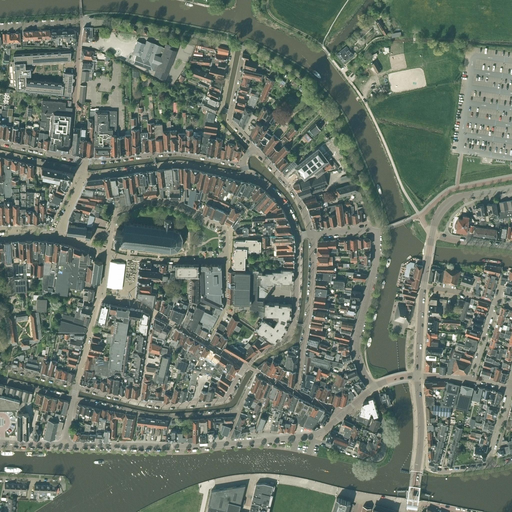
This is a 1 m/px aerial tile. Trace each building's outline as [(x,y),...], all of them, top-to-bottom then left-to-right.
[(377,15),(375,16),(371,19),(375,24),(377,23),(385,35),(389,33),(380,20),(380,21),(377,16),(377,15)] [(92,38),(92,28),(84,28),(82,35),(82,41),(88,41),(88,40),(92,40),(92,38)] [(172,48),(173,45),(167,43),(166,46),(165,45),(164,48),(147,41),(141,57),(136,55),(133,63),(155,71),(153,74),(154,74),(154,75),(159,77),(159,76),(165,78),(176,49),(172,48)] [(219,45),(218,53),(228,54),(229,48),(219,45)] [(344,63),(354,55),(351,51),(353,51),(350,47),(349,48),(346,46),(336,54),(344,63)] [(94,51),(82,49),(81,59),(96,61),(96,56),(93,56),(94,51)] [(63,73),(63,76),(62,83),(27,80),(27,76),(31,76),(30,66),(29,66),(29,64),(70,61),(71,51),(14,54),(14,62),(12,62),(13,83),(15,83),(16,90),(72,95),(74,74),(63,73)] [(249,62),(250,59),(253,60),(255,57),(250,54),(243,53),(242,58),(246,59),(245,61),(249,62)] [(210,62),(211,60),(211,59),(192,57),(189,62),(210,65),(210,62)] [(249,62),(245,61),(245,62),(244,66),(256,69),(257,65),(258,62),(253,60),(250,59),(249,62)] [(219,61),(215,60),(211,60),(210,62),(214,62),(216,63),(215,67),(218,67),(225,69),(226,63),(219,62),(219,61)] [(84,71),(91,71),(91,69),(93,69),(94,66),(91,66),(92,61),(83,61),(82,68),(82,70),(84,70),(84,71)] [(376,61),(372,64),(377,72),(381,70),(376,61)] [(213,74),(224,77),(225,69),(216,68),(211,66),(210,69),(211,69),(209,72),(213,74)] [(210,80),(213,74),(194,67),(192,74),(210,80)] [(263,74),(244,69),(242,75),(251,77),(262,80),(263,74)] [(251,77),(242,75),(240,84),(249,87),(249,85),(251,77)] [(260,98),(266,100),(268,96),(275,80),(268,78),(260,98)] [(221,91),(222,85),(211,81),(210,80),(207,79),(206,82),(210,83),(209,87),(221,91)] [(252,88),(250,87),(249,87),(240,84),(239,90),(246,93),(254,95),(255,92),(251,91),(252,88)] [(207,95),(219,100),(220,93),(209,88),(207,95)] [(245,99),(246,93),(239,90),(237,96),(245,99)] [(198,94),(200,95),(201,95),(203,95),(201,98),(218,105),(219,100),(210,96),(210,97),(200,92),(199,93),(198,94)] [(252,95),(247,105),(253,108),(259,97),(252,95)] [(247,105),(246,105),(247,100),(237,97),(236,103),(246,107),(247,105)] [(203,99),(202,103),(198,101),(197,104),(216,113),(218,106),(203,99)] [(44,127),(43,147),(49,148),(49,149),(68,152),(70,136),(72,113),(65,113),(66,102),(42,100),(41,111),(41,112),(41,115),(42,115),(41,121),(46,122),(45,127),(44,127)] [(245,106),(236,104),(234,110),(243,112),(244,110),(242,114),(239,124),(244,128),(252,111),(246,107),(245,107),(245,106)] [(261,111),(258,115),(256,117),(257,118),(260,120),(261,118),(263,119),(265,120),(265,119),(265,120),(266,119),(265,119),(266,118),(267,118),(271,111),(263,106),(263,107),(262,108),(261,111)] [(8,108),(5,139),(11,140),(14,116),(12,116),(13,109),(8,108)] [(110,156),(117,155),(118,155),(124,154),(125,154),(124,136),(117,136),(116,137),(116,135),(117,126),(117,111),(109,111),(109,110),(95,111),(90,111),(90,118),(95,118),(94,156),(105,156),(110,156)] [(207,110),(204,133),(217,134),(218,123),(217,123),(217,122),(214,121),(215,114),(207,110)] [(232,119),(239,124),(241,118),(236,115),(237,111),(234,110),(232,119)] [(263,124),(264,125),(265,125),(267,121),(271,123),(277,115),(271,111),(267,118),(266,118),(265,119),(266,119),(265,120),(263,124)] [(256,117),(258,115),(253,112),(244,129),(249,133),(257,118),(256,117)] [(14,116),(11,140),(17,141),(19,117),(14,116)] [(137,125),(137,117),(132,117),(132,134),(133,153),(140,152),(140,129),(134,129),(135,125),(137,125)] [(80,135),(85,135),(84,139),(80,138),(78,154),(85,156),(88,156),(92,156),(94,127),(92,127),(93,125),(93,119),(88,119),(87,130),(86,130),(86,127),(85,125),(82,125),(81,127),(80,135)] [(172,149),(170,130),(171,130),(171,128),(171,127),(171,125),(171,120),(167,121),(168,129),(168,130),(163,131),(165,150),(172,149)] [(43,147),(44,127),(45,127),(46,122),(41,121),(40,121),(39,133),(38,138),(37,146),(43,147)] [(251,132),(249,134),(253,138),(262,124),(257,121),(251,132)] [(37,123),(35,123),(33,124),(33,125),(32,125),(30,144),(36,146),(38,129),(38,124),(37,123)] [(151,138),(151,137),(151,132),(155,131),(155,123),(148,123),(149,151),(157,150),(156,138),(151,138)] [(310,129),(308,131),(313,136),(315,134),(321,129),(316,123),(310,129)] [(26,124),(24,143),(30,144),(32,125),(26,124)] [(155,124),(157,150),(164,150),(163,138),(158,139),(158,134),(163,134),(162,133),(163,132),(163,124),(155,124)] [(265,125),(264,125),(263,124),(253,139),(258,144),(264,134),(268,128),(265,125)] [(291,138),(298,130),(294,126),(287,134),(291,138)] [(80,128),(74,128),(71,153),(74,154),(78,154),(80,128)] [(194,132),(194,134),(193,151),(201,153),(202,147),(200,147),(200,139),(202,140),(202,137),(203,137),(203,132),(203,131),(199,131),(198,132),(194,132)] [(258,144),(262,149),(269,139),(269,138),(272,135),(267,132),(264,135),(258,144)] [(204,133),(202,147),(201,153),(207,154),(213,155),(217,134),(204,133)] [(307,133),(302,137),(307,141),(309,139),(310,140),(312,138),(307,133)] [(274,134),(262,149),(267,154),(273,146),(278,140),(279,138),(274,134)] [(223,139),(222,139),(223,135),(221,135),(220,138),(216,137),(213,155),(220,157),(223,139)] [(232,159),(239,160),(241,153),(241,151),(241,150),(240,150),(241,150),(240,150),(240,149),(241,146),(236,141),(236,144),(232,159)] [(222,147),(220,157),(226,158),(229,142),(227,142),(227,144),(226,143),(225,147),(222,147)] [(229,142),(226,158),(232,159),(236,144),(229,142)] [(274,146),(267,154),(271,159),(279,150),(274,146)] [(289,150),(285,146),(272,159),(276,164),(289,150)] [(280,169),(288,161),(285,158),(287,157),(287,158),(294,150),(292,148),(289,150),(276,164),(280,169)] [(319,148),(300,162),(296,166),(295,166),(295,167),(295,171),(295,172),(300,178),(304,178),(305,179),(308,176),(309,177),(316,175),(317,176),(325,170),(322,166),(329,160),(326,156),(326,153),(323,148),(322,149),(319,148)] [(5,158),(3,157),(3,174),(4,181),(0,181),(0,184),(4,184),(4,204),(5,223),(6,223),(12,224),(12,201),(12,188),(17,188),(17,186),(19,186),(19,184),(19,183),(19,180),(12,180),(11,178),(5,178),(5,168),(5,158)] [(295,165),(296,166),(300,162),(302,160),(300,158),(296,161),(293,158),(281,169),(284,173),(285,174),(294,166),(295,165)] [(325,170),(329,167),(330,169),(333,167),(332,165),(335,163),(332,158),(329,160),(322,166),(325,170)] [(41,175),(43,175),(42,179),(59,182),(58,184),(61,185),(60,186),(67,189),(73,174),(62,171),(41,167),(41,175)] [(174,188),(174,192),(180,192),(180,188),(179,183),(180,183),(179,167),(172,168),(173,183),(173,184),(174,184),(174,188)] [(167,190),(168,198),(170,199),(170,191),(171,191),(174,192),(174,188),(174,184),(173,184),(173,183),(172,168),(165,169),(167,185),(167,190)] [(157,170),(159,186),(160,191),(161,197),(164,198),(164,193),(163,191),(167,190),(167,185),(165,169),(157,170)] [(196,190),(197,187),(198,181),(201,171),(192,169),(192,174),(191,181),(191,190),(196,190)] [(153,189),(154,191),(157,190),(157,187),(156,183),(155,170),(148,171),(150,190),(153,189)] [(150,191),(149,178),(148,171),(147,171),(141,172),(142,185),(143,192),(150,191)] [(201,188),(203,189),(207,173),(201,171),(197,188),(201,188)] [(138,201),(141,201),(144,200),(144,199),(143,192),(142,185),(141,172),(140,172),(135,173),(137,188),(139,188),(139,192),(140,192),(140,194),(137,194),(138,201)] [(137,188),(135,173),(129,174),(131,191),(134,191),(135,193),(135,202),(138,201),(137,194),(137,188)] [(203,190),(207,191),(206,193),(206,196),(208,197),(208,194),(209,190),(214,174),(207,173),(203,189),(203,190)] [(117,177),(110,177),(114,196),(120,195),(122,206),(124,205),(125,205),(127,204),(133,203),(132,196),(131,191),(128,174),(124,175),(123,175),(117,177)] [(211,216),(219,220),(224,222),(224,223),(235,207),(230,205),(230,204),(229,207),(221,203),(223,200),(225,195),(227,196),(234,179),(227,178),(221,176),(220,176),(214,174),(210,190),(215,192),(215,194),(218,195),(218,197),(208,194),(208,197),(206,204),(203,212),(207,214),(211,216)] [(325,174),(321,175),(321,176),(309,180),(304,182),(304,181),(303,181),(302,181),(301,182),(293,185),(294,186),(297,191),(301,197),(313,193),(324,190),(324,189),(327,188),(325,184),(328,184),(325,174)] [(93,186),(93,188),(94,189),(99,190),(100,190),(103,190),(106,190),(106,191),(107,197),(107,198),(108,201),(114,200),(110,177),(92,179),(88,180),(85,186),(91,187),(93,186)] [(242,181),(234,179),(227,196),(229,197),(231,193),(231,192),(235,194),(242,181)] [(241,196),(249,182),(242,181),(236,194),(234,196),(230,203),(233,204),(236,197),(237,194),(240,196),(241,196)] [(64,195),(55,192),(55,191),(54,190),(55,186),(54,186),(55,184),(51,182),(48,182),(47,200),(46,202),(46,207),(56,210),(61,201),(61,200),(63,196),(64,195)] [(250,195),(252,191),(256,185),(249,182),(243,194),(242,195),(239,200),(242,202),(246,195),(249,197),(250,195)] [(26,183),(21,183),(20,192),(26,192),(25,208),(25,223),(32,222),(33,192),(26,192),(26,186),(26,183)] [(55,183),(55,184),(54,186),(55,186),(54,190),(55,191),(64,195),(67,189),(60,186),(61,185),(58,184),(55,183)] [(343,187),(336,189),(339,196),(345,195),(360,192),(357,183),(343,187)] [(265,191),(260,186),(255,192),(251,196),(253,197),(257,200),(265,191)] [(104,202),(105,198),(107,198),(107,197),(106,191),(106,190),(103,190),(100,190),(99,190),(94,189),(93,188),(85,187),(82,192),(79,198),(104,202)] [(201,188),(200,193),(196,192),(196,193),(195,197),(194,201),(193,208),(198,209),(200,200),(201,196),(203,189),(201,188)] [(150,191),(151,198),(158,197),(157,190),(154,191),(153,189),(150,190),(150,191)] [(190,190),(188,205),(193,208),(194,201),(195,197),(196,193),(196,192),(196,190),(191,190),(190,190)] [(180,199),(180,192),(174,192),(171,191),(170,191),(170,199),(180,199)] [(19,223),(25,223),(25,208),(26,192),(20,192),(19,192),(18,204),(19,208),(19,223)] [(255,205),(260,210),(261,208),(271,196),(266,192),(255,205)] [(323,196),(323,195),(325,195),(326,195),(325,193),(322,193),(303,199),(307,204),(317,201),(316,198),(323,196)] [(258,212),(258,213),(259,214),(262,214),(261,213),(262,212),(264,214),(265,212),(266,212),(276,201),(271,197),(262,208),(261,208),(260,210),(258,212)] [(309,210),(323,207),(328,206),(328,201),(329,201),(336,200),(335,197),(328,199),(318,201),(307,204),(309,210)] [(104,202),(79,198),(77,202),(95,207),(96,203),(97,203),(102,205),(102,204),(103,204),(104,202)] [(498,214),(499,219),(505,218),(509,217),(511,216),(511,199),(499,202),(501,211),(498,212),(498,214)] [(231,226),(233,227),(238,220),(240,221),(242,218),(240,217),(244,212),(241,209),(244,205),(239,201),(235,207),(224,223),(231,226)] [(280,208),(281,207),(276,201),(270,209),(272,211),(280,208)] [(252,206),(247,202),(244,205),(249,209),(252,211),(254,208),(252,206)] [(498,214),(496,202),(487,204),(489,215),(490,218),(494,218),(495,222),(499,222),(499,219),(498,214)] [(91,214),(95,216),(99,217),(100,212),(96,211),(97,208),(92,206),(77,203),(74,208),(87,213),(91,214)] [(336,205),(338,224),(345,224),(343,203),(336,205)] [(338,224),(336,205),(334,205),(330,206),(327,206),(328,211),(331,225),(337,225),(337,224),(338,224)] [(485,216),(483,205),(479,205),(479,207),(475,207),(476,214),(477,216),(479,216),(480,221),(486,221),(485,216)] [(327,206),(309,210),(311,216),(321,214),(321,211),(328,210),(327,206)] [(366,215),(365,215),(364,209),(363,210),(363,207),(357,207),(359,220),(366,219),(366,218),(366,215)] [(87,213),(74,208),(74,209),(70,218),(79,220),(84,222),(87,213)] [(267,219),(287,217),(284,212),(283,208),(274,212),(272,212),(271,212),(271,213),(267,214),(267,219)] [(352,223),(350,210),(344,210),(345,224),(352,223)] [(358,222),(359,222),(358,214),(354,215),(353,210),(351,210),(353,223),(356,222),(356,223),(358,222)] [(69,225),(67,234),(86,236),(86,238),(91,239),(92,230),(87,230),(87,227),(92,228),(95,216),(91,214),(87,213),(84,222),(79,220),(78,226),(69,225)] [(311,216),(314,227),(325,226),(331,225),(329,219),(328,213),(321,214),(311,216)] [(457,229),(457,231),(465,232),(465,231),(467,231),(469,220),(468,220),(469,217),(463,216),(463,219),(458,218),(458,222),(456,222),(456,223),(455,225),(455,227),(455,228),(457,229)] [(287,218),(277,219),(274,219),(274,220),(274,223),(264,223),(264,227),(290,225),(287,218)] [(127,246),(127,247),(128,248),(128,247),(129,247),(131,247),(131,248),(132,248),(132,247),(135,247),(134,248),(135,249),(135,247),(138,248),(138,249),(139,248),(141,248),(141,249),(142,249),(142,248),(145,249),(145,250),(145,249),(149,249),(148,250),(149,250),(149,249),(152,250),(152,251),(153,251),(153,250),(157,250),(157,251),(157,250),(158,250),(160,251),(161,251),(161,252),(162,252),(162,251),(164,251),(164,252),(165,252),(165,251),(167,252),(167,253),(168,253),(168,252),(170,252),(170,253),(171,253),(171,252),(178,250),(178,251),(179,251),(178,250),(179,249),(181,246),(182,245),(183,246),(183,245),(182,245),(182,243),(183,240),(183,239),(184,239),(184,238),(183,238),(180,233),(181,232),(180,232),(174,229),(174,228),(173,229),(171,228),(172,221),(173,220),(172,221),(166,220),(165,219),(165,220),(164,228),(160,227),(161,226),(160,226),(160,227),(156,227),(156,226),(152,226),(152,225),(151,226),(148,226),(148,225),(145,225),(145,224),(144,224),(144,225),(142,225),(142,224),(141,224),(141,225),(138,224),(138,223),(137,224),(135,224),(135,223),(134,223),(134,224),(131,223),(131,222),(130,222),(130,223),(127,223),(127,222),(126,222),(126,223),(124,223),(125,223),(125,228),(124,228),(123,228),(123,229),(123,230),(124,230),(117,229),(116,237),(121,238),(120,240),(123,240),(123,242),(123,245),(121,245),(121,246),(123,246),(123,247),(124,247),(124,246),(126,246),(127,246)] [(240,221),(238,220),(233,227),(233,228),(235,230),(241,222),(240,221)] [(475,234),(481,235),(481,234),(482,230),(484,222),(482,222),(482,221),(480,221),(479,225),(481,225),(481,227),(475,226),(474,233),(475,234)] [(486,222),(484,222),(482,230),(481,234),(482,234),(483,235),(489,236),(490,231),(489,231),(490,228),(485,227),(486,222)] [(497,228),(499,228),(499,226),(499,222),(499,223),(497,222),(496,225),(495,229),(490,228),(489,231),(490,231),(489,236),(495,236),(496,236),(497,229),(497,228)] [(290,226),(266,227),(266,230),(268,230),(268,234),(293,233),(290,226)] [(508,227),(499,226),(499,228),(497,237),(506,238),(508,227)] [(236,235),(243,235),(243,229),(243,228),(244,227),(243,227),(240,227),(240,230),(235,230),(236,235)] [(272,246),(273,246),(273,247),(276,247),(277,250),(294,249),(294,242),(293,236),(272,236),(272,243),(269,243),(268,236),(263,237),(263,241),(263,242),(263,246),(272,246)] [(261,239),(254,239),(246,239),(246,241),(235,240),(235,244),(234,251),(235,251),(234,254),(233,254),(233,257),(233,261),(233,264),(233,266),(233,268),(244,268),(245,268),(245,266),(251,266),(251,260),(247,260),(247,256),(247,252),(251,252),(251,251),(257,251),(257,252),(261,252),(261,246),(261,241),(261,239)] [(358,250),(357,239),(350,239),(350,249),(349,249),(349,256),(354,256),(357,256),(356,250),(358,250)] [(19,241),(11,242),(13,264),(13,276),(14,293),(27,292),(26,278),(27,278),(27,275),(26,241),(19,241)] [(32,241),(26,241),(27,275),(30,275),(30,276),(36,276),(37,261),(33,261),(32,241)] [(39,241),(37,265),(36,276),(39,276),(38,279),(42,280),(43,271),(44,265),(44,260),(46,241),(39,241)] [(44,260),(44,265),(43,271),(42,280),(42,283),(42,293),(49,293),(49,288),(48,288),(48,287),(51,260),(53,242),(46,241),(44,260)] [(13,264),(11,242),(2,243),(0,242),(0,265),(5,265),(6,277),(13,276),(13,264)] [(59,259),(60,243),(53,242),(51,260),(48,287),(55,288),(55,289),(53,289),(53,291),(55,291),(54,294),(55,294),(56,282),(58,269),(57,269),(58,266),(59,259)] [(59,259),(58,266),(66,267),(66,260),(65,260),(67,245),(60,243),(59,259)] [(67,245),(65,260),(66,260),(66,267),(58,266),(57,269),(58,269),(56,282),(55,294),(67,296),(68,287),(73,288),(76,289),(83,290),(84,279),(80,279),(77,278),(78,266),(80,256),(79,256),(80,250),(73,247),(67,244),(67,245)] [(364,248),(364,247),(362,247),(363,255),(364,255),(364,252),(370,252),(370,248),(364,248)] [(336,248),(318,248),(317,255),(328,255),(328,256),(329,256),(329,252),(338,252),(338,248),(336,248)] [(80,279),(84,279),(86,266),(90,267),(90,266),(91,264),(92,264),(93,256),(88,253),(81,250),(80,256),(78,266),(77,278),(80,279)] [(370,264),(370,252),(364,252),(364,255),(364,256),(364,258),(364,264),(359,264),(359,266),(359,268),(364,268),(364,267),(366,267),(366,266),(369,266),(369,264),(370,264)] [(282,262),(283,262),(294,262),(294,256),(275,256),(275,259),(278,259),(279,259),(280,259),(280,265),(275,265),(275,266),(281,266),(281,262),(282,262)] [(102,266),(102,262),(94,261),(93,266),(93,267),(90,267),(86,266),(88,267),(86,281),(99,283),(102,266)] [(138,275),(138,276),(162,279),(168,279),(175,280),(176,272),(169,272),(166,272),(166,266),(166,265),(167,264),(160,264),(155,263),(155,266),(155,267),(154,267),(154,268),(151,268),(151,266),(152,263),(140,262),(139,266),(139,269),(138,275)] [(347,264),(342,264),(339,264),(339,263),(336,263),(336,264),(317,264),(317,266),(317,271),(336,271),(336,266),(338,266),(338,267),(347,267),(349,267),(349,264),(347,264)] [(414,264),(411,263),(407,265),(405,275),(409,276),(408,278),(405,277),(403,285),(402,285),(401,287),(403,288),(402,289),(403,289),(416,293),(423,266),(416,264),(415,267),(414,267),(414,264)] [(176,275),(176,277),(179,277),(179,279),(180,280),(182,280),(182,279),(182,277),(190,277),(190,278),(190,303),(199,303),(199,278),(199,271),(199,266),(199,264),(198,264),(197,264),(196,264),(195,264),(194,264),(191,264),(176,264),(176,265),(176,266),(176,272),(176,275)] [(210,311),(205,309),(198,322),(203,324),(203,323),(208,325),(209,324),(212,326),(212,325),(214,326),(220,315),(222,310),(223,303),(222,302),(222,303),(222,302),(222,296),(224,296),(223,291),(223,288),(223,287),(222,287),(222,275),(222,270),(222,266),(222,264),(202,264),(202,266),(202,297),(203,300),(211,304),(216,307),(214,310),(213,309),(212,312),(210,311)] [(484,271),(499,276),(501,267),(495,266),(486,265),(486,266),(484,271)] [(432,281),(442,282),(444,270),(431,268),(429,280),(430,280),(430,281),(432,281)] [(251,272),(251,273),(251,274),(258,274),(258,275),(258,285),(259,285),(260,285),(260,286),(264,286),(268,286),(268,285),(271,285),(271,283),(274,283),(274,282),(277,282),(277,284),(277,283),(281,284),(281,283),(282,283),(294,283),(294,279),(294,273),(294,269),(283,269),(281,269),(281,271),(273,271),(273,272),(266,272),(266,273),(262,273),(262,271),(257,270),(256,270),(257,271),(256,272),(254,271),(254,270),(251,270),(251,272)] [(445,269),(443,283),(457,285),(460,271),(445,269)] [(235,270),(234,302),(234,306),(239,307),(239,308),(239,309),(240,310),(241,310),(242,311),(243,310),(244,310),(245,309),(245,308),(262,311),(263,311),(264,311),(264,308),(263,308),(263,306),(265,306),(265,303),(264,303),(265,301),(263,301),(263,302),(260,302),(257,302),(258,285),(258,275),(258,274),(251,274),(251,273),(251,272),(243,272),(243,270),(235,270)] [(336,273),(317,271),(316,278),(331,279),(336,280),(336,273)] [(347,275),(353,275),(353,279),(365,281),(366,274),(364,273),(364,272),(358,271),(358,273),(354,272),(347,272),(347,275)] [(486,280),(491,281),(496,283),(499,276),(488,273),(486,280)] [(463,275),(460,284),(471,287),(472,285),(475,286),(476,285),(476,283),(477,280),(479,276),(474,275),(473,278),(463,275)] [(13,276),(6,277),(7,293),(7,296),(14,295),(14,293),(13,276)] [(138,276),(138,282),(151,284),(151,279),(152,279),(152,280),(153,280),(162,282),(162,279),(138,276)] [(332,282),(334,282),(334,280),(331,279),(331,280),(316,279),(315,285),(331,287),(332,282)] [(344,290),(345,290),(348,290),(351,291),(352,288),(344,287),(345,280),(334,280),(334,282),(334,286),(340,287),(339,289),(344,290)] [(137,290),(137,296),(154,307),(156,298),(157,292),(158,292),(159,290),(157,290),(158,286),(138,283),(137,290)] [(484,285),(483,291),(487,293),(488,293),(493,295),(495,289),(489,287),(484,285)] [(315,286),(315,293),(322,294),(326,295),(327,288),(315,286)] [(503,295),(509,297),(511,290),(511,286),(506,286),(503,295)] [(84,291),(85,292),(85,294),(84,299),(93,300),(95,290),(89,289),(89,290),(85,289),(84,291)] [(360,294),(361,292),(351,291),(348,290),(345,290),(344,292),(351,293),(350,297),(360,298),(361,298),(361,296),(361,294),(360,294)] [(487,293),(483,291),(481,297),(491,300),(493,295),(488,293),(487,293)] [(156,298),(154,307),(160,310),(160,308),(162,300),(162,299),(163,293),(158,292),(157,292),(156,298)] [(407,301),(407,302),(413,303),(415,297),(400,293),(400,295),(404,296),(403,300),(407,301)] [(330,295),(326,295),(322,294),(322,295),(315,295),(314,301),(325,303),(326,299),(330,299),(330,295)] [(34,295),(33,300),(37,300),(36,310),(46,311),(47,298),(42,298),(42,295),(34,295)] [(170,300),(164,312),(169,315),(173,305),(174,305),(174,304),(175,301),(176,302),(179,296),(174,295),(172,301),(170,300)] [(177,301),(188,304),(188,303),(181,300),(182,297),(179,296),(177,301)] [(339,303),(358,306),(360,299),(337,296),(336,304),(339,304),(339,303)] [(164,299),(163,300),(162,300),(160,308),(160,310),(164,312),(170,300),(164,299)] [(466,316),(470,302),(468,302),(465,301),(457,299),(455,307),(463,309),(460,319),(464,320),(465,319),(466,316)] [(83,306),(92,308),(93,301),(84,300),(84,303),(79,302),(78,305),(83,306)] [(476,306),(482,308),(488,310),(490,304),(478,300),(476,306)] [(181,323),(188,304),(177,301),(176,305),(174,304),(174,305),(170,316),(181,323)] [(329,303),(314,301),(313,308),(334,311),(335,308),(330,308),(328,308),(329,303)] [(109,310),(111,304),(102,302),(96,323),(103,325),(103,324),(104,322),(107,323),(108,317),(110,318),(110,316),(112,317),(113,312),(108,311),(109,310)] [(394,320),(408,324),(413,303),(407,302),(406,305),(408,305),(407,307),(398,305),(394,320)] [(187,313),(193,315),(195,310),(197,306),(198,304),(190,303),(188,308),(189,308),(187,313)] [(263,311),(262,311),(262,318),(263,318),(261,321),(260,321),(258,321),(256,323),(257,326),(255,329),(264,336),(275,343),(277,340),(279,337),(281,339),(283,336),(287,330),(286,330),(288,327),(290,323),(290,318),(291,318),(291,316),(292,315),(292,308),(292,304),(279,304),(279,303),(276,303),(269,303),(265,303),(265,306),(263,306),(263,308),(264,308),(264,311),(263,311)] [(437,304),(429,303),(428,316),(433,316),(441,316),(442,305),(437,304)] [(113,312),(112,317),(114,317),(113,320),(114,321),(114,324),(115,324),(116,320),(115,320),(118,305),(111,304),(109,310),(108,311),(113,312)] [(198,322),(205,309),(210,311),(211,305),(199,304),(198,307),(197,306),(195,310),(193,315),(188,326),(195,330),(198,322)] [(118,305),(115,320),(116,320),(113,334),(111,333),(111,334),(108,333),(106,340),(106,343),(107,343),(111,344),(110,349),(124,352),(127,331),(129,318),(129,316),(130,308),(124,306),(118,305)] [(356,311),(356,308),(351,307),(341,305),(340,309),(344,309),(344,313),(346,313),(355,315),(355,314),(356,314),(356,311)] [(486,315),(488,310),(482,308),(476,306),(475,312),(480,313),(486,315)] [(77,312),(75,317),(75,318),(78,319),(80,313),(81,314),(89,316),(90,316),(91,309),(83,308),(79,307),(78,313),(77,312)] [(511,315),(511,310),(501,307),(499,315),(505,317),(506,317),(510,318),(511,315)] [(135,316),(135,317),(136,318),(140,318),(141,318),(143,310),(136,309),(135,316)] [(313,309),(312,316),(326,318),(327,313),(330,313),(330,314),(334,315),(337,315),(338,312),(329,311),(329,312),(327,311),(313,309)] [(139,320),(138,326),(140,326),(140,327),(140,328),(140,329),(140,330),(141,330),(141,331),(142,331),(143,331),(143,332),(144,332),(143,333),(147,334),(148,327),(150,314),(149,314),(144,311),(143,310),(141,318),(140,318),(140,320),(139,320)] [(473,318),(484,322),(486,316),(475,312),(473,318)] [(62,315),(62,318),(74,322),(88,326),(90,316),(89,316),(81,314),(80,313),(78,319),(75,318),(75,317),(63,313),(62,315)] [(193,315),(187,313),(183,323),(188,326),(193,315)] [(499,315),(497,323),(503,325),(504,324),(503,324),(505,317),(499,315)] [(153,329),(152,336),(157,337),(164,339),(165,339),(166,338),(168,334),(170,330),(166,328),(168,324),(166,323),(166,322),(155,317),(153,327),(153,329)] [(482,327),(484,322),(473,318),(470,317),(469,320),(468,323),(473,324),(482,327)] [(62,318),(59,332),(85,332),(87,326),(88,326),(74,322),(62,318)] [(224,332),(222,335),(217,345),(222,348),(235,327),(236,324),(238,321),(232,318),(227,327),(226,328),(228,329),(226,333),(224,332)] [(434,319),(428,318),(428,330),(437,331),(438,321),(434,321),(434,319)] [(352,330),(353,323),(340,321),(338,320),(336,326),(339,327),(341,327),(352,330)] [(201,327),(203,324),(198,322),(195,330),(199,333),(201,327)] [(203,324),(201,327),(209,331),(212,326),(209,324),(208,325),(203,323),(203,324)] [(222,335),(224,332),(224,331),(226,326),(220,323),(217,328),(211,341),(216,344),(222,335)] [(497,323),(494,330),(500,332),(501,328),(506,330),(507,326),(503,325),(497,323)] [(467,329),(480,334),(482,327),(473,324),(472,326),(473,326),(472,330),(467,329)] [(212,325),(212,326),(209,331),(206,338),(208,339),(214,326),(212,325)] [(206,338),(209,331),(201,327),(199,333),(206,338)] [(350,335),(352,330),(341,327),(339,327),(338,332),(342,333),(350,335)] [(173,344),(177,345),(182,331),(177,328),(170,346),(172,347),(173,344)] [(326,331),(310,328),(309,335),(325,338),(326,333),(328,334),(329,331),(326,331)] [(480,334),(467,329),(465,335),(468,336),(470,336),(479,339),(480,334)] [(98,331),(97,333),(94,332),(93,336),(101,339),(102,334),(104,334),(105,332),(101,331),(98,330),(98,331)] [(500,332),(494,330),(492,338),(497,340),(498,339),(499,335),(504,337),(505,334),(500,332)] [(128,331),(126,339),(131,339),(132,334),(135,335),(135,332),(128,331)] [(183,347),(189,335),(182,331),(177,345),(175,350),(177,351),(179,346),(183,347)] [(438,332),(427,331),(427,340),(433,340),(433,337),(437,337),(438,332)] [(41,339),(42,338),(41,332),(33,333),(33,340),(26,341),(27,349),(30,347),(29,343),(33,343),(38,342),(40,340),(40,339),(41,339)] [(137,342),(146,343),(147,334),(141,333),(140,335),(138,335),(137,342)] [(8,336),(8,343),(11,343),(12,346),(17,345),(16,342),(17,342),(16,335),(8,336)] [(181,370),(187,371),(188,368),(193,353),(194,352),(200,342),(195,338),(189,335),(183,347),(178,359),(175,366),(175,367),(179,368),(181,369),(181,370)] [(93,336),(91,343),(105,346),(106,344),(102,343),(101,343),(102,340),(101,340),(101,339),(93,336)] [(228,342),(223,348),(232,353),(246,362),(258,352),(265,348),(273,344),(268,340),(268,341),(260,336),(258,339),(251,345),(248,343),(244,348),(241,346),(239,346),(238,348),(228,342)] [(327,349),(327,348),(329,349),(330,347),(328,346),(320,343),(320,344),(318,344),(320,338),(309,336),(307,343),(321,347),(327,349)] [(467,348),(475,351),(476,348),(478,339),(470,337),(470,336),(468,336),(466,340),(466,341),(464,347),(467,348)] [(150,342),(148,354),(155,355),(155,352),(160,353),(162,347),(164,339),(157,337),(156,340),(158,341),(157,344),(150,342)] [(440,340),(440,339),(440,338),(437,337),(433,337),(433,340),(427,340),(427,346),(443,347),(441,346),(441,345),(438,345),(438,340),(440,340)] [(70,345),(81,348),(83,340),(77,339),(74,338),(71,338),(71,339),(70,345)] [(500,348),(501,346),(496,345),(497,341),(497,340),(492,338),(489,346),(497,348),(500,348)] [(145,375),(144,380),(148,381),(151,379),(164,382),(167,383),(168,380),(169,375),(166,374),(170,357),(166,356),(168,348),(169,346),(165,345),(167,340),(165,339),(164,339),(162,347),(160,353),(160,355),(162,355),(157,372),(156,372),(155,374),(153,374),(153,376),(145,375)] [(138,351),(144,352),(146,343),(137,342),(136,349),(139,349),(138,351)] [(193,353),(188,368),(187,371),(181,391),(179,401),(185,401),(185,400),(188,390),(191,379),(194,370),(195,366),(198,358),(197,358),(205,345),(200,342),(194,352),(193,353)] [(103,346),(91,343),(90,349),(102,352),(103,346)] [(319,353),(319,352),(321,349),(321,347),(307,343),(306,348),(319,353)] [(500,349),(507,351),(511,352),(511,343),(509,343),(508,349),(504,348),(504,349),(501,349),(501,346),(500,348),(500,349)] [(346,356),(350,355),(349,353),(349,350),(349,345),(343,345),(343,344),(339,345),(339,346),(339,350),(337,351),(338,353),(346,356)] [(198,381),(200,372),(205,373),(212,375),(215,369),(213,368),(215,366),(221,355),(216,352),(205,345),(197,358),(198,358),(195,366),(194,370),(191,379),(198,381)] [(47,346),(46,350),(45,357),(41,373),(48,374),(51,362),(47,361),(49,347),(47,346)] [(74,346),(73,350),(72,352),(80,354),(81,348),(74,346)] [(497,358),(499,353),(496,352),(497,348),(489,346),(487,353),(486,355),(495,358),(497,358)] [(322,354),(319,353),(306,348),(305,354),(315,357),(316,354),(321,357),(322,354)] [(466,352),(463,351),(462,351),(461,351),(461,352),(462,352),(462,353),(473,357),(475,351),(467,348),(466,352)] [(41,373),(45,357),(46,350),(44,349),(43,350),(42,356),(39,355),(38,360),(36,360),(33,371),(41,373)] [(98,364),(109,367),(115,368),(121,369),(122,361),(124,352),(110,349),(110,357),(109,356),(109,360),(99,358),(99,359),(98,358),(88,356),(86,362),(98,365),(98,364)] [(103,359),(104,357),(98,356),(99,352),(90,349),(88,356),(98,358),(99,359),(99,358),(103,359)] [(499,359),(500,359),(501,359),(501,357),(502,353),(506,354),(505,358),(505,360),(511,362),(511,360),(511,356),(511,352),(507,351),(500,349),(499,353),(497,358),(499,359)] [(471,362),(473,357),(462,353),(462,352),(461,352),(458,351),(457,351),(454,350),(452,357),(471,362)] [(319,353),(322,354),(325,355),(325,357),(330,359),(333,359),(334,355),(322,351),(322,353),(319,352),(319,353)] [(68,358),(69,358),(78,361),(80,354),(69,352),(68,358)] [(124,353),(123,361),(128,362),(131,362),(131,360),(128,360),(129,354),(124,353)] [(351,354),(350,355),(346,356),(338,353),(336,359),(339,360),(339,358),(342,357),(344,363),(352,361),(351,354)] [(14,359),(12,360),(11,365),(19,367),(20,359),(24,359),(24,355),(21,354),(19,356),(18,355),(13,358),(14,359)] [(25,368),(33,371),(36,360),(33,359),(32,359),(33,355),(31,354),(30,358),(28,358),(28,360),(26,360),(25,362),(26,363),(25,368)] [(53,354),(48,374),(54,376),(58,361),(53,360),(53,359),(55,359),(56,355),(53,354)] [(281,360),(277,359),(278,354),(274,356),(273,361),(271,364),(266,373),(273,376),(278,378),(282,370),(283,368),(284,366),(284,364),(285,360),(281,360)] [(305,354),(303,372),(307,373),(308,370),(312,371),(314,365),(319,367),(329,370),(331,364),(336,366),(342,368),(344,364),(338,362),(331,361),(324,358),(324,359),(315,357),(305,354)] [(222,374),(223,375),(226,371),(228,372),(228,371),(223,368),(228,360),(221,355),(215,366),(213,368),(215,369),(222,374)] [(286,370),(290,370),(296,371),(298,357),(287,355),(285,355),(285,360),(284,364),(284,366),(283,368),(285,369),(286,370)] [(499,366),(500,359),(499,359),(498,362),(496,362),(496,361),(494,361),(495,358),(486,355),(485,360),(493,363),(493,364),(499,366)] [(77,367),(78,361),(69,358),(66,358),(65,360),(68,361),(67,365),(77,367)] [(456,358),(456,359),(452,374),(466,375),(467,374),(471,363),(456,358)] [(509,370),(509,369),(511,362),(505,360),(504,360),(502,364),(500,364),(500,363),(501,359),(500,359),(499,366),(498,368),(502,369),(505,369),(509,370)] [(223,368),(228,371),(233,363),(228,360),(223,368)] [(271,364),(266,361),(266,362),(265,361),(258,367),(257,367),(261,370),(266,373),(271,364)] [(439,373),(446,374),(446,366),(448,366),(449,362),(443,361),(443,366),(440,366),(440,367),(439,372),(439,373)] [(490,369),(490,370),(491,370),(493,371),(494,367),(491,366),(492,364),(484,361),(483,367),(490,369)] [(86,362),(85,369),(96,371),(98,365),(86,362)] [(57,363),(54,376),(60,378),(63,369),(59,369),(61,364),(57,363)] [(228,371),(229,373),(235,376),(237,372),(233,369),(236,364),(233,363),(228,371)] [(354,363),(348,365),(347,365),(347,368),(346,370),(347,371),(347,372),(347,373),(350,372),(350,371),(356,369),(354,363)] [(101,376),(101,377),(106,378),(105,382),(102,381),(102,389),(106,390),(109,367),(98,364),(98,365),(96,371),(85,369),(102,373),(102,376),(101,376)] [(114,378),(115,368),(109,367),(106,390),(113,392),(114,387),(113,387),(114,379),(114,378)] [(315,378),(319,379),(320,380),(322,374),(327,376),(328,375),(331,376),(332,372),(319,367),(317,373),(315,378)] [(502,370),(502,369),(498,368),(497,367),(494,375),(492,374),(491,378),(499,380),(502,370)] [(74,368),(74,370),(73,373),(70,372),(68,380),(73,381),(75,373),(76,368),(74,368)] [(282,370),(278,378),(283,381),(288,384),(294,386),(296,371),(290,370),(286,370),(285,369),(283,368),(282,370)] [(480,375),(489,378),(490,374),(491,370),(490,370),(482,368),(480,375)] [(67,380),(69,372),(69,370),(67,369),(67,371),(63,370),(61,378),(67,380)] [(89,376),(93,377),(94,377),(94,376),(96,377),(95,379),(96,379),(96,376),(94,376),(94,374),(102,376),(102,373),(85,369),(83,377),(88,379),(89,376)] [(350,372),(347,373),(347,372),(345,372),(344,376),(348,378),(349,380),(353,378),(359,375),(356,369),(350,372)] [(508,374),(504,373),(505,369),(502,369),(502,370),(499,380),(506,382),(508,374)] [(308,370),(307,373),(303,372),(301,388),(302,390),(309,394),(315,378),(317,373),(312,371),(308,370)] [(113,392),(119,394),(120,382),(121,376),(121,372),(115,371),(114,378),(114,379),(113,387),(114,387),(113,392)] [(133,377),(141,379),(142,372),(131,371),(130,373),(133,374),(133,377)] [(223,375),(232,381),(235,376),(229,373),(228,371),(228,372),(226,371),(223,375)] [(212,376),(214,377),(219,379),(219,380),(229,386),(232,381),(223,375),(222,374),(220,378),(213,374),(212,376)] [(333,383),(333,385),(332,389),(334,389),(335,390),(336,390),(342,392),(343,392),(343,390),(344,387),(345,385),(347,381),(348,378),(344,376),(338,374),(334,383),(333,383)] [(359,375),(353,378),(355,383),(361,391),(366,387),(360,379),(359,375)] [(94,387),(95,382),(95,379),(96,377),(94,376),(94,377),(93,377),(89,376),(88,379),(83,377),(82,377),(80,383),(94,387)] [(250,390),(254,391),(256,392),(262,379),(256,376),(250,390)] [(125,379),(129,379),(128,384),(130,384),(130,381),(133,382),(133,385),(140,386),(141,379),(134,378),(125,377),(125,379)] [(315,378),(309,394),(315,396),(319,385),(315,383),(316,382),(318,382),(319,379),(315,378)] [(261,398),(267,382),(262,379),(255,396),(261,398)] [(217,386),(226,392),(229,386),(219,380),(217,383),(216,382),(215,385),(216,386),(217,386)] [(324,388),(325,387),(326,383),(321,381),(319,386),(315,396),(320,399),(324,388)] [(350,384),(350,386),(348,385),(350,382),(347,381),(345,385),(344,387),(349,388),(352,389),(356,395),(361,391),(355,383),(354,384),(353,382),(350,384)] [(150,383),(144,382),(141,399),(148,400),(150,383)] [(216,386),(215,385),(210,382),(209,385),(210,385),(206,400),(213,399),(214,393),(216,387),(216,386)] [(258,403),(257,403),(255,407),(254,410),(259,412),(263,404),(265,405),(267,399),(270,391),(273,384),(268,382),(261,398),(261,399),(261,400),(259,399),(259,401),(258,403)] [(444,390),(446,382),(440,382),(432,382),(424,382),(425,389),(426,389),(426,394),(432,394),(433,394),(425,395),(434,394),(443,394),(444,390)] [(460,385),(448,382),(444,401),(442,400),(441,404),(441,405),(451,406),(454,407),(460,385)] [(0,407),(10,407),(16,408),(16,406),(18,406),(18,413),(17,413),(17,416),(17,420),(17,423),(17,430),(17,433),(17,438),(28,438),(28,433),(28,430),(28,413),(25,413),(25,402),(27,402),(27,401),(30,401),(32,393),(6,386),(6,387),(3,386),(3,385),(0,384),(0,407)] [(473,388),(473,387),(462,384),(460,392),(466,393),(462,409),(468,410),(473,388)] [(274,397),(278,387),(274,385),(271,391),(270,391),(267,399),(265,405),(265,406),(267,407),(270,399),(273,400),(274,397)] [(331,389),(332,389),(333,385),(331,385),(330,389),(325,387),(324,388),(320,399),(327,402),(331,389)] [(222,397),(225,392),(216,387),(214,393),(222,397)] [(269,412),(273,413),(275,414),(283,389),(278,387),(272,403),(269,412)] [(347,404),(354,397),(356,395),(352,389),(349,388),(344,387),(343,390),(349,391),(350,393),(349,393),(346,405),(347,404)] [(482,397),(484,388),(478,387),(477,390),(473,389),(471,398),(475,399),(476,396),(482,397)] [(482,397),(488,399),(490,390),(485,388),(482,397)] [(179,401),(181,391),(175,389),(171,402),(179,401)] [(277,420),(280,412),(281,412),(282,409),(288,392),(283,389),(273,419),(272,423),(271,426),(271,430),(278,431),(279,421),(277,420)] [(194,391),(188,390),(185,400),(192,399),(194,391)] [(208,392),(202,390),(199,400),(206,399),(208,392)] [(336,390),(335,394),(333,404),(339,405),(342,395),(342,392),(336,390)] [(496,391),(490,390),(488,399),(494,400),(496,391)] [(165,393),(164,396),(163,402),(170,402),(173,392),(170,391),(169,394),(165,393)] [(386,402),(387,404),(392,402),(389,391),(380,393),(382,403),(386,402)] [(288,392),(282,409),(288,411),(288,409),(294,395),(288,392)] [(346,405),(349,393),(343,392),(339,405),(346,405)] [(494,403),(493,406),(496,407),(496,405),(495,404),(496,402),(499,403),(502,394),(501,393),(497,392),(494,402),(494,403)] [(35,403),(41,404),(44,395),(37,393),(35,403)] [(48,410),(51,397),(44,395),(41,408),(45,409),(48,410)] [(249,408),(251,405),(255,407),(257,403),(252,400),(253,398),(247,395),(246,400),(245,400),(244,402),(245,403),(243,406),(249,408)] [(288,409),(288,411),(286,416),(292,417),(293,414),(291,413),(292,410),(294,411),(299,397),(294,395),(288,409)] [(51,409),(50,412),(50,415),(47,414),(46,417),(51,418),(53,412),(54,412),(55,410),(57,399),(52,397),(49,409),(51,409)] [(298,415),(304,400),(299,397),(292,418),(295,419),(295,417),(295,416),(296,414),(297,415),(298,415)] [(373,415),(374,417),(379,415),(374,397),(369,398),(369,399),(368,400),(368,401),(365,402),(364,404),(363,403),(359,413),(369,417),(370,414),(372,415),(373,415)] [(62,408),(64,400),(59,399),(57,407),(56,410),(58,411),(59,407),(62,408)] [(60,414),(59,420),(63,421),(65,415),(68,402),(67,401),(64,400),(61,414),(60,413),(60,414)] [(310,403),(304,400),(298,415),(298,417),(298,418),(296,422),(300,424),(308,407),(310,403)] [(305,422),(308,415),(314,405),(310,403),(308,407),(301,424),(300,424),(304,426),(305,422)] [(439,415),(442,415),(451,416),(451,406),(441,405),(432,404),(426,405),(426,417),(433,416),(433,414),(438,413),(438,414),(439,414),(439,415)] [(304,426),(312,428),(313,426),(317,423),(325,410),(319,407),(314,405),(308,415),(305,422),(304,426)] [(488,412),(496,414),(498,409),(491,407),(490,406),(488,412)] [(92,419),(91,424),(91,426),(94,426),(95,423),(98,423),(99,421),(101,410),(95,409),(92,419)] [(102,410),(101,410),(99,421),(98,423),(97,431),(100,432),(105,432),(106,425),(108,411),(102,409),(102,410)] [(282,409),(281,412),(280,416),(279,421),(278,431),(285,431),(286,419),(286,416),(288,411),(282,409)] [(54,417),(53,417),(55,413),(55,410),(54,412),(53,412),(51,418),(46,417),(46,420),(47,420),(43,438),(47,438),(51,439),(51,438),(54,438),(54,439),(58,439),(58,438),(59,434),(55,433),(59,420),(60,414),(56,413),(54,417)] [(329,417),(331,413),(325,410),(317,423),(313,426),(312,428),(314,430),(317,429),(321,427),(324,424),(327,421),(330,417),(329,417)] [(365,416),(358,413),(356,420),(363,422),(365,416)] [(433,416),(426,417),(427,423),(434,423),(438,422),(438,414),(438,413),(433,414),(433,416)] [(124,438),(132,439),(136,416),(126,414),(124,425),(121,438),(124,438)] [(243,426),(246,417),(240,415),(231,436),(231,437),(238,436),(240,437),(246,436),(247,434),(246,433),(250,432),(249,428),(243,429),(245,427),(243,426)] [(267,418),(266,418),(267,417),(262,415),(261,416),(256,430),(259,429),(263,428),(267,418)] [(365,416),(363,422),(370,424),(372,418),(365,416)] [(223,417),(214,418),(214,430),(214,432),(216,432),(216,428),(219,428),(219,427),(221,427),(222,422),(223,422),(223,417)] [(231,426),(227,425),(228,422),(232,422),(233,422),(235,417),(223,417),(223,422),(222,422),(221,427),(221,431),(222,432),(228,434),(228,435),(231,426)] [(483,420),(482,423),(475,422),(493,427),(495,421),(484,418),(485,418),(483,417),(482,417),(481,419),(483,420)] [(200,419),(199,419),(199,430),(199,433),(200,433),(200,441),(208,441),(208,430),(207,418),(200,419)] [(336,436),(349,441),(350,437),(350,436),(349,436),(351,431),(352,431),(355,426),(354,425),(354,424),(344,419),(339,431),(338,431),(336,436)] [(373,419),(369,428),(377,430),(380,421),(375,419),(373,419)] [(492,432),(493,427),(475,422),(474,425),(479,426),(479,425),(483,426),(482,430),(492,432)] [(90,429),(91,426),(91,424),(86,423),(85,432),(81,432),(79,439),(88,440),(90,429)] [(434,423),(427,423),(427,431),(434,430),(434,431),(435,431),(437,431),(437,428),(438,427),(435,427),(434,423)] [(35,424),(34,427),(31,438),(33,438),(39,438),(41,430),(37,429),(38,425),(35,424)] [(350,436),(350,437),(357,439),(361,429),(355,426),(352,431),(351,431),(349,436),(350,436)] [(76,431),(73,439),(79,439),(81,432),(82,428),(76,427),(75,431),(76,431)] [(438,434),(446,436),(447,430),(437,428),(437,431),(439,431),(438,434)] [(94,429),(90,429),(88,440),(95,440),(96,434),(93,434),(94,429)] [(335,436),(336,436),(338,431),(333,429),(331,431),(330,432),(326,441),(333,443),(335,436)] [(177,432),(177,435),(177,441),(188,441),(193,441),(193,430),(183,430),(183,432),(177,432)] [(436,437),(435,431),(434,431),(434,430),(427,431),(428,444),(435,444),(433,444),(432,437),(436,437)] [(104,432),(100,432),(97,431),(95,440),(103,440),(104,432)] [(177,431),(173,431),(170,431),(170,435),(167,435),(167,442),(177,442),(177,435),(177,432),(177,431)] [(375,434),(371,432),(370,437),(374,438),(374,440),(374,443),(378,444),(379,445),(381,441),(380,440),(381,437),(380,437),(381,433),(381,432),(378,431),(378,433),(376,433),(375,434)] [(488,445),(490,439),(469,434),(468,437),(470,437),(475,439),(475,438),(480,440),(479,442),(488,445)] [(342,438),(336,436),(335,436),(333,443),(339,445),(342,438)] [(357,439),(350,437),(349,441),(347,444),(354,446),(356,441),(358,441),(357,443),(359,444),(360,441),(357,440),(357,439)] [(368,440),(366,447),(369,448),(368,453),(371,454),(373,453),(374,453),(375,453),(376,452),(378,444),(374,443),(374,440),(374,438),(370,437),(368,440)] [(504,437),(503,437),(500,447),(500,448),(497,449),(498,455),(504,453),(504,454),(507,453),(507,452),(510,451),(507,440),(504,440),(504,437)] [(342,438),(339,445),(346,448),(347,444),(349,441),(342,438)] [(365,443),(360,441),(359,444),(358,448),(359,450),(361,451),(361,452),(365,453),(366,452),(368,453),(369,448),(366,447),(367,444),(365,443)] [(483,458),(484,459),(486,458),(485,457),(488,446),(478,443),(477,446),(475,446),(473,455),(483,458)] [(434,451),(433,451),(433,457),(433,459),(433,460),(439,462),(442,453),(436,451),(434,451)] [(453,466),(455,459),(449,457),(447,465),(453,466)] [(432,469),(436,470),(438,463),(430,461),(429,462),(429,466),(431,466),(432,466),(431,468),(431,469),(432,469)] [(268,511),(275,487),(273,486),(274,483),(271,482),(270,484),(264,483),(256,484),(249,511),(238,511),(246,484),(212,490),(209,503),(208,506),(209,506),(207,511),(268,511)] [(347,511),(349,507),(351,502),(336,498),(335,503),(333,508),(332,511),(347,511)]
